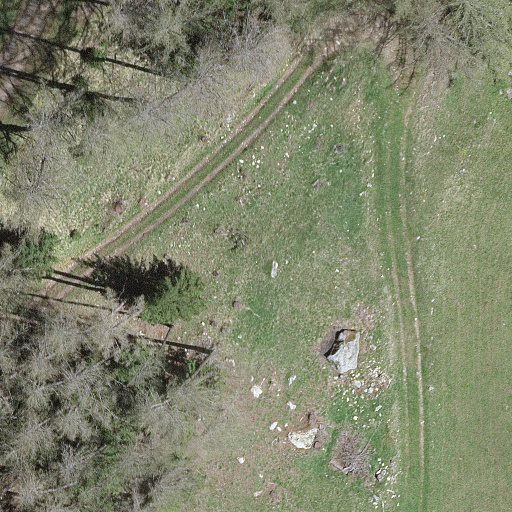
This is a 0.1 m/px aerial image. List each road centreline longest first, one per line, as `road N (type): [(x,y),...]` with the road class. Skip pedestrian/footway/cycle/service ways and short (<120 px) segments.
road 1 (track): [(401,37),(82,296),(0,397)]
road 2 (track): [(401,37),(393,185),(413,326),(416,511)]
